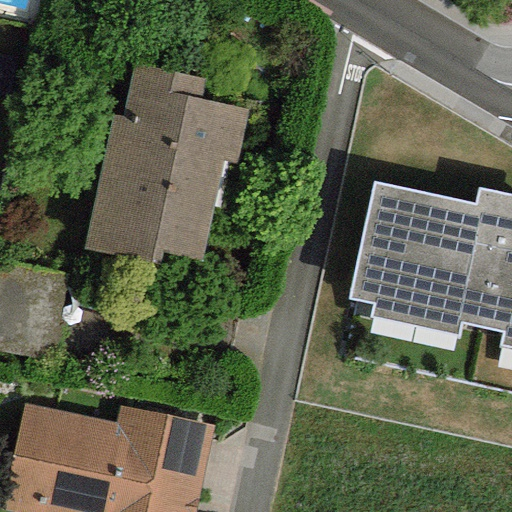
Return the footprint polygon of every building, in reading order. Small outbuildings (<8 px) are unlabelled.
[(110,114),(97,175),(213,201),(222,160),(235,163),(246,110),(199,99),(203,79),(132,63),(120,116),(110,114)] [(213,201),(97,175),(96,180),(80,248),(196,274),(213,201)] [(472,205),(371,183),(348,299),(371,304),(366,317),(455,338),(459,322),(502,331),(499,348),(511,350),(511,197),(476,190),(472,205)] [(0,259),(0,343),(52,351),(64,269),(0,259)] [(112,423),(22,404),(0,506),(0,509),(13,511),(196,511),(215,426),(116,404),(112,423)]
